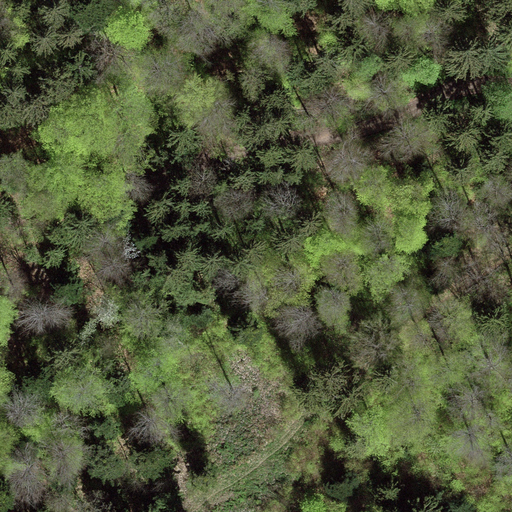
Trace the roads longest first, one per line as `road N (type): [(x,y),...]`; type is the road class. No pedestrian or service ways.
road 1 (track): [(511,86),(460,87),(342,135),(239,149),(0,217)]
road 2 (track): [(193,511),(395,335),(511,248)]
